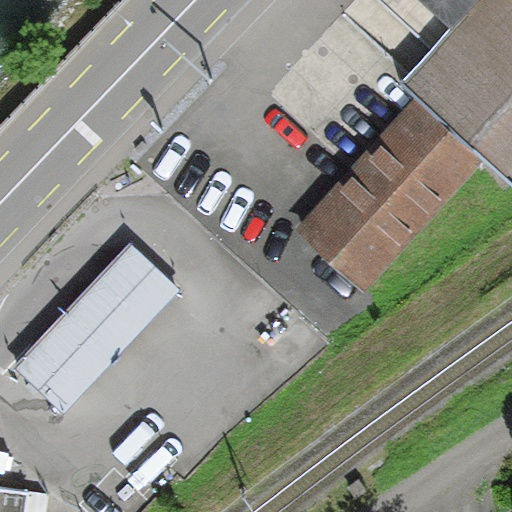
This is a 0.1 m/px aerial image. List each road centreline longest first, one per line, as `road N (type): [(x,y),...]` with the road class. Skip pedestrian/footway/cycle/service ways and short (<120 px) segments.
road 1 (primary): [(197,0),(0,207)]
road 2 (residential): [(391,511),(511,432)]
